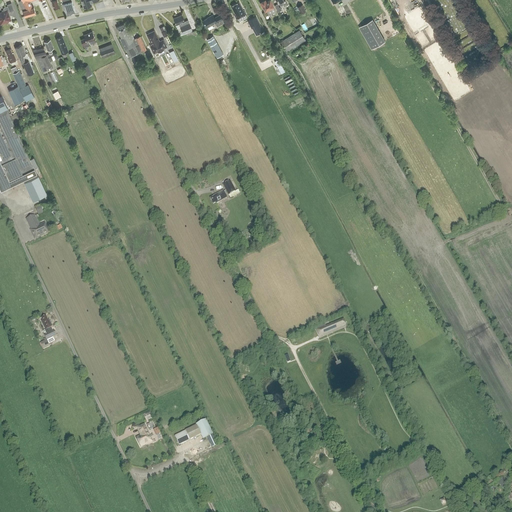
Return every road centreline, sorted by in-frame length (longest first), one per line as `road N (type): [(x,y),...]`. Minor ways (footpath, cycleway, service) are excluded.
road 1 (track): [(511,440),(253,0)]
road 2 (track): [(104,15),(267,335),(292,350)]
road 3 (unclassified): [(0,196),(149,511)]
road 4 (secondary): [(0,39),(198,0)]
road 5 (track): [(292,350),(371,506)]
